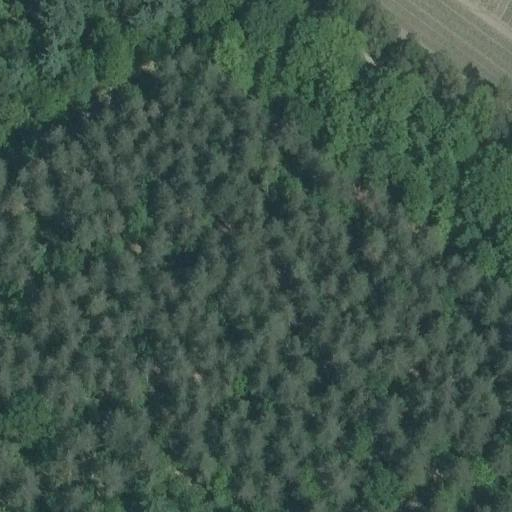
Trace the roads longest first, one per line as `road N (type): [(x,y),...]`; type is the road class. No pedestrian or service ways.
road 1 (unknown): [(511,309),(249,128),(187,32),(154,0)]
road 2 (track): [(284,0),(511,166)]
road 3 (track): [(0,164),(200,53)]
road 4 (unknown): [(511,447),(386,511)]
